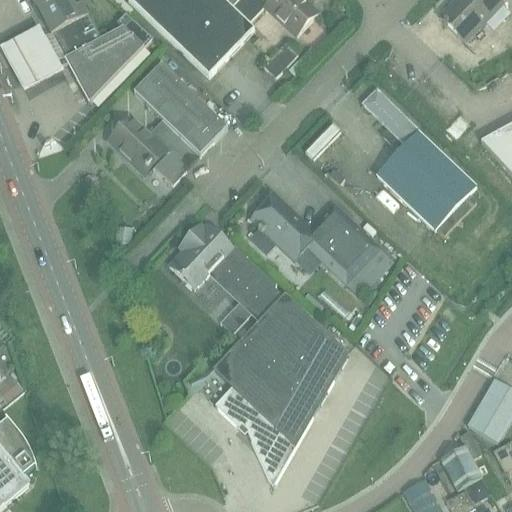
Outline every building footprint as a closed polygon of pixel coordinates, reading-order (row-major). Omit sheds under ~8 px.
[(30,0),(52,39),(62,33),(89,19),(82,7),(75,10),(69,0),(30,0)] [(248,28),(218,0),(131,0),(128,4),(208,82),(254,34),(248,28)] [(218,0),(248,28),(265,10),(274,0),(218,0)] [(298,0),(274,0),(265,10),(296,40),(318,19),(298,0)] [(447,30),(465,46),(502,7),(494,0),(459,0),(439,21),(444,27),(443,28),(447,31),(447,30)] [(61,57),(89,108),(144,52),(123,32),(102,44),(89,19),(62,33),(72,51),(61,57)] [(63,77),(38,32),(0,52),(0,54),(24,98),(63,77)] [(263,70),(275,82),(297,59),(285,47),(263,70)] [(161,68),(148,83),(134,97),(162,124),(149,138),(165,154),(154,166),(175,187),(186,175),(182,172),(196,157),(200,161),(228,131),(161,68)] [(364,108),(405,149),(418,136),(377,95),(364,108)] [(151,168),(154,166),(165,154),(149,138),(148,139),(131,123),(109,146),(144,179),(145,178),(143,176),(147,172),(148,173),(152,169),(151,168)] [(511,128),(480,146),(511,180),(511,128)] [(377,180),(390,193),(435,235),(476,192),(418,136),(377,180)] [(294,265),(307,252),(308,251),(304,248),(314,237),(310,233),(303,226),(300,230),(273,204),(277,200),(269,193),(257,205),(264,212),(252,225),(294,265)] [(308,251),(307,252),(359,301),(393,265),(334,209),(310,233),(314,237),(304,248),(308,251)] [(211,275),(261,322),(284,297),(232,250),(230,252),(206,229),(203,232),(199,228),(177,252),(181,255),(167,270),(182,283),(185,279),(201,294),(212,282),(207,278),(211,275)] [(223,363),(213,374),(232,392),(215,409),(239,432),(242,429),(248,435),(247,436),(262,469),(272,492),(349,358),(285,298),(283,300),(282,300),(261,322),(226,359),(223,363)] [(468,431),(486,441),(497,447),(511,421),(511,392),(495,383),(468,431)] [(7,425),(0,430),(0,511),(29,488),(23,481),(35,471),(35,473),(37,473),(34,463),(29,454),(24,445),(18,436),(6,422),(5,423),(7,425)] [(439,464),(443,471),(457,496),(483,482),(473,464),(482,459),(468,435),(460,440),(465,450),(439,464)] [(502,474),(511,468),(511,445),(493,455),(502,474)] [(511,468),(502,474),(511,491),(511,468)] [(474,511),(465,494),(455,500),(462,511),(474,511)] [(462,511),(455,500),(445,505),(449,511),(462,511)]
